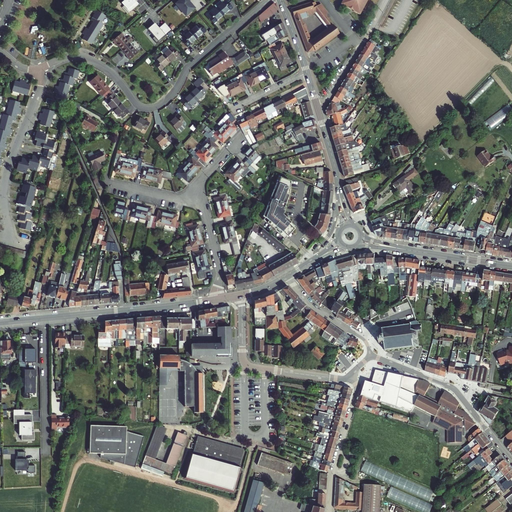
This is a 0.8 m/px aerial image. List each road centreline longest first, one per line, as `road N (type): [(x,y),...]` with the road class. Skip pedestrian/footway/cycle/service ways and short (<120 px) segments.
road 1 (residential): [(270,0),(154,107),(135,103),(86,58),(39,68)]
road 2 (residential): [(511,461),(448,384),(371,355)]
road 3 (residential): [(241,294),(244,363),(339,379),(351,374)]
road 4 (secondary): [(218,299),(44,318)]
road 5 (residential): [(351,374),(356,389),(328,511)]
road 6 (residential): [(44,318),(46,451)]
road 7 (residential): [(39,68),(40,87),(4,191)]
road 8 (residential): [(317,108),(387,0)]
